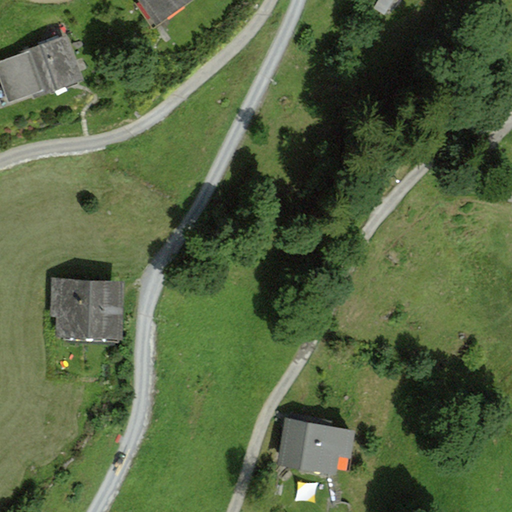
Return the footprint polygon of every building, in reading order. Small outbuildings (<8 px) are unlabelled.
[(145,0),(156,14),(175,0),(145,0)] [(175,0),(156,14),(160,20),(187,0),(175,0)] [(0,60),(0,78),(7,99),(75,75),(62,38),(0,60)] [(64,308),(62,338),(111,340),(114,286),(54,283),(53,307),(64,308)] [(282,456),(341,465),(347,428),(328,425),(329,420),(292,414),(290,421),(287,421),(282,456)]
